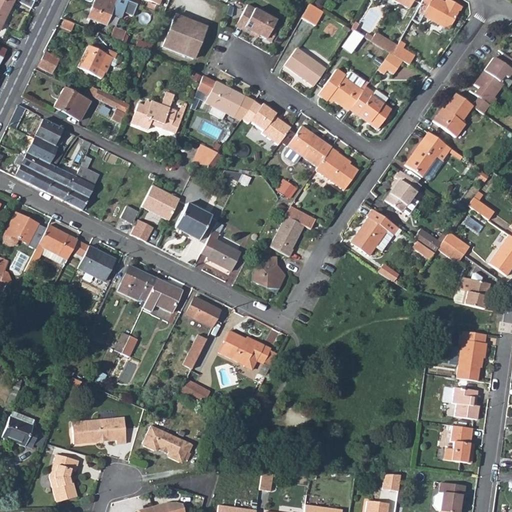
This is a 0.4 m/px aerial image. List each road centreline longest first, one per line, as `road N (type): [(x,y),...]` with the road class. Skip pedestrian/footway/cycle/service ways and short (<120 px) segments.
road 1 (residential): [(0,183),(282,325),(380,161)]
road 2 (residential): [(511,313),(482,511)]
road 3 (residential): [(380,161),(491,0)]
road 4 (residential): [(9,95),(121,154),(180,174)]
road 5 (residential): [(380,161),(261,81),(242,58)]
